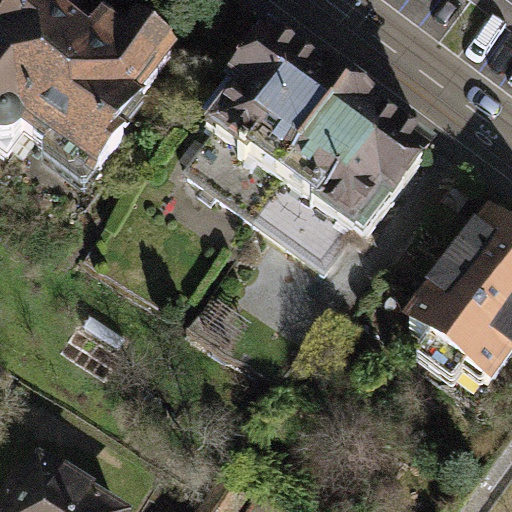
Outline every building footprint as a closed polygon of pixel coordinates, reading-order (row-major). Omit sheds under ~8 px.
[(90,37),(69,21),(40,0),(30,0),(0,40),(0,154),(6,158),(22,136),(81,182),(101,176),(123,146),(109,136),(168,57),(132,30),(126,39),(102,21),(90,37)] [(40,0),(69,21),(84,0),(40,0)] [(248,238),(256,227),(348,98),(323,80),(321,83),(268,45),(206,132),(215,138),(186,178),(223,205),(215,215),(248,238)] [(375,116),(348,98),(256,227),(324,275),(351,237),(362,245),(424,158),(371,121),(375,116)] [(511,233),(489,218),(410,334),(492,390),(511,361),(511,233)] [(20,502),(14,511),(107,511),(85,499),(89,493),(64,479),(61,484),(39,472),(35,479),(19,470),(5,494),(20,502)] [(233,511),(241,500),(216,485),(198,511),(233,511)]
